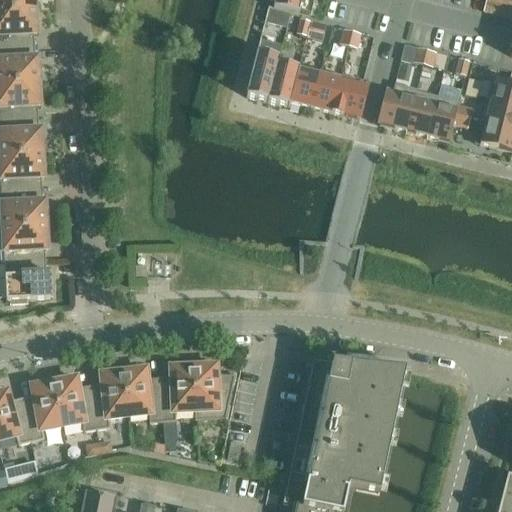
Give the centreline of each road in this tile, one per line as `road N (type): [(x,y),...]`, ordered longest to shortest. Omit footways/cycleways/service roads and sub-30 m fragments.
road 1 (residential): [(90,337),(75,0)]
road 2 (tertiary): [(319,326),(90,337)]
road 3 (residential): [(319,326),(362,151)]
road 4 (tertiary): [(493,361),(319,326)]
road 5 (unclassified): [(264,511),(98,476)]
road 6 (residential): [(402,0),(362,151)]
road 7 (tertiary): [(453,511),(493,361)]
